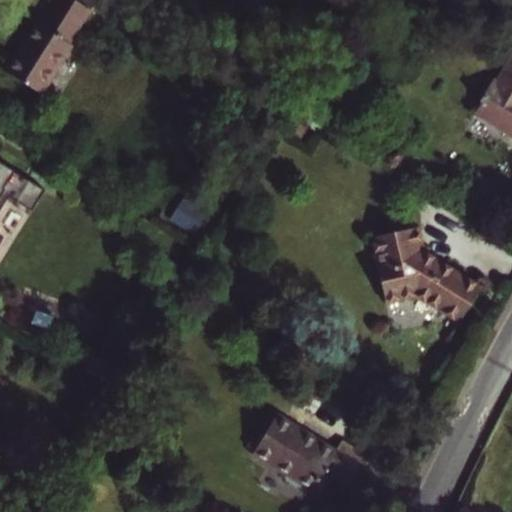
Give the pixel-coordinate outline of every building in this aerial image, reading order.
[(35,29),(6,75),(44,99),(74,51),(69,48),(90,16),(65,0),(57,0),(39,31),(35,29)] [(511,55),(496,83),(493,81),(479,103),(482,105),(475,117),(511,140),(511,55)] [(50,187),(0,156),(0,216),(1,217),(16,192),(23,197),(22,199),(38,208),(50,187)] [(182,199),(175,222),(201,230),(208,207),(182,199)] [(417,230),(371,242),(388,303),(419,295),(462,322),(481,291),(423,254),(417,230)] [(177,242),(181,260),(193,258),(189,239),(177,242)] [(105,363),(110,375),(125,368),(120,357),(105,363)] [(311,382),(296,405),(315,417),(330,394),(311,382)] [(338,452),(279,415),(266,436),(259,432),(249,448),(256,452),(255,454),(287,474),(288,479),(305,488),(309,487),(315,490),(327,472),(352,488),(371,458),(345,442),(338,452)]
